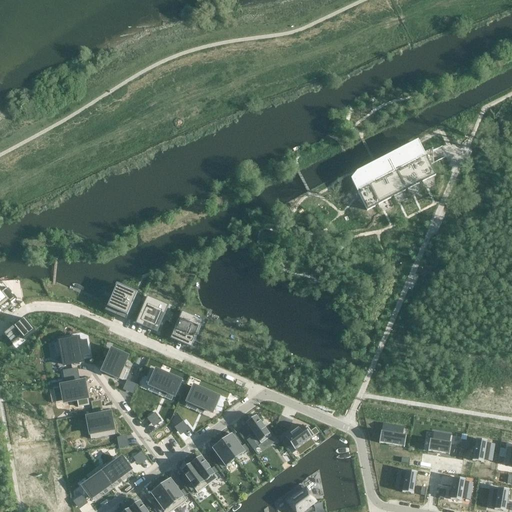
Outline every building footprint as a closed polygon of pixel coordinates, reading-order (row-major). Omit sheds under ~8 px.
[(357,178),(352,183),(367,211),(435,176),(419,146),(360,176),(357,178)] [(118,286),(107,311),(116,315),(117,312),(127,316),(127,317),(137,295),(118,286)] [(0,313),(2,312),(0,310),(0,309),(9,302),(11,305),(16,300),(6,289),(1,293),(0,291),(0,313)] [(147,297),(135,325),(157,335),(169,307),(147,297)] [(182,313),(170,340),(192,349),(204,322),(182,312),(182,313)] [(13,328),(4,336),(13,346),(22,338),(24,341),(35,332),(24,319),(13,328)] [(77,339),(49,345),(51,357),(63,355),(65,366),(82,363),(81,358),(82,358),(89,357),(87,341),(79,343),(78,343),(77,339)] [(112,351),(103,373),(117,379),(127,357),(112,351)] [(158,371),(151,387),(174,397),(181,382),(158,371)] [(68,378),(59,379),(61,388),(64,403),(87,398),(93,397),(90,382),(85,383),(70,386),(68,378)] [(127,381),(125,386),(134,390),(136,385),(127,381)] [(195,387),(188,403),(211,413),(218,397),(195,387)] [(369,419),(366,435),(406,442),(407,426),(398,425),(400,415),(383,412),(381,422),(369,419)] [(155,413),(151,416),(157,425),(161,422),(155,413)] [(111,415),(87,419),(90,435),(114,430),(111,415)] [(256,417),(246,424),(255,437),(252,440),(258,447),(271,437),(256,417)] [(450,423),(432,421),(431,430),(424,429),(421,450),(451,454),(454,434),(449,433),(450,423)] [(183,422),(174,428),(177,432),(186,426),(183,422)] [(303,426),(286,439),(295,451),(319,434),(315,429),(311,432),(307,427),(304,429),(303,426)] [(486,432),(474,430),(469,459),(482,461),(483,456),(491,458),(494,443),(485,442),(486,432)] [(232,435),(222,442),(235,460),(248,451),(244,445),(241,448),(232,435)] [(222,442),(212,449),(221,462),(218,465),(222,470),(235,460),(222,442)] [(511,465),(511,445),(505,444),(503,461),(510,462),(509,465),(511,465)] [(141,452),(133,459),(136,463),(144,456),(141,452)] [(201,457),(191,464),(207,487),(217,479),(215,476),(218,473),(214,468),(211,470),(201,457)] [(121,459),(102,473),(111,485),(130,472),(121,459)] [(191,464),(181,472),(190,485),(187,487),(191,492),(194,490),(197,494),(207,487),(191,464)] [(416,498),(420,474),(409,472),(408,477),(402,476),(400,488),(408,489),(407,497),(416,498)] [(102,473),(83,487),(92,499),(111,485),(102,473)] [(505,509),(511,475),(498,473),(495,488),(485,486),(482,499),(491,500),(490,507),(505,509)] [(462,479),(453,477),(447,503),(456,505),(457,498),(466,500),(469,487),(461,485),(462,479)] [(170,479),(160,487),(177,509),(187,502),(184,498),(187,496),(183,490),(180,492),(170,479)] [(302,486),(285,498),(295,511),(307,511),(306,509),(310,506),(315,503),(306,491),(305,491),(302,486)] [(160,487),(150,494),(160,507),(157,509),(158,511),(172,511),(177,509),(160,487)] [(82,496),(73,502),(76,506),(85,500),(82,496)] [(147,511),(140,502),(130,509),(131,511),(147,511)]
